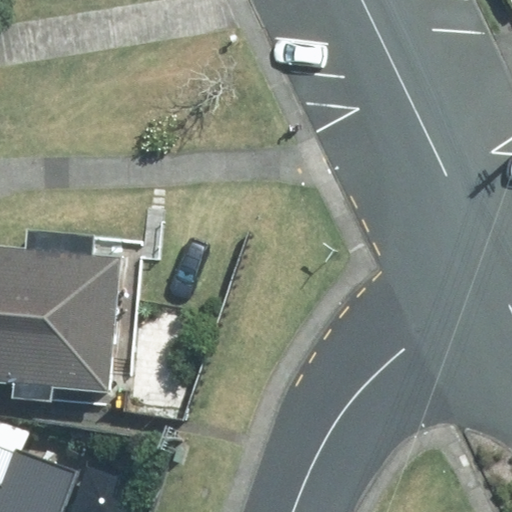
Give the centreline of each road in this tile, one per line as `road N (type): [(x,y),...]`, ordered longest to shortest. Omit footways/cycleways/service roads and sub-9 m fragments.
road 1 (residential): [(362,0),(499,288)]
road 2 (residential): [(499,288),(412,338),(357,389),(294,511)]
